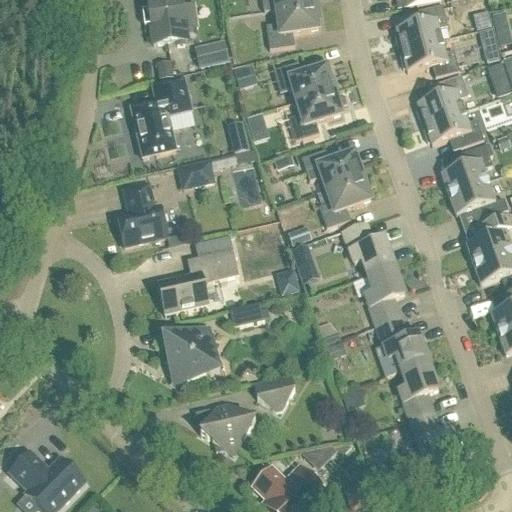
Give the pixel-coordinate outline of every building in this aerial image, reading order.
[(150,31),(153,50),(186,46),(180,0),(146,0),(148,15),(144,16),(146,31),(150,31)] [(276,16),(318,10),(316,0),(261,0),(264,18),(276,16)] [(439,0),(387,0),(388,4),(404,1),(406,13),(441,7),(439,0)] [(318,10),(276,16),(278,30),(266,32),(269,56),(294,52),(292,39),(317,35),(316,25),(320,24),(318,10)] [(399,58),(442,47),(439,35),(448,33),(442,11),(418,17),(421,29),(396,35),(397,40),(394,41),(399,58)] [(508,33),(495,35),(499,51),(511,48),(508,33)] [(493,34),(478,37),(482,53),(497,49),(493,34)] [(201,73),(228,67),(223,47),(196,54),(201,73)] [(442,47),(399,58),(403,75),(406,74),(407,78),(432,72),(435,84),(459,78),(454,56),(445,59),(442,47)] [(371,51),(377,95),(399,92),(393,48),(371,51)] [(189,50),(160,58),(166,80),(195,72),(189,50)] [(511,63),(502,67),(507,82),(511,80),(511,63)] [(298,69),(274,76),(277,89),(281,99),(293,95),(296,108),(336,96),(332,83),(329,84),(326,74),(301,81),(298,69)] [(250,70),(234,75),(239,93),(256,88),(250,70)] [(502,70),(489,74),(494,89),(507,84),(502,70)] [(421,132),(463,117),(459,106),(468,103),(461,82),(437,90),(441,102),(417,110),(418,114),(416,115),(421,132)] [(205,99),(224,94),(221,84),(202,89),(205,99)] [(142,164),(176,157),(168,122),(191,117),(184,86),(152,93),(156,109),(131,114),(142,164)] [(336,96),(296,108),(300,122),(288,125),(295,148),(319,140),(316,128),(340,121),(337,111),(340,110),(336,96)] [(463,117),(421,132),(427,149),(430,148),(431,152),(456,143),(460,155),(484,147),(476,126),(467,129),(463,117)] [(501,157),(511,153),(507,142),(497,146),(501,157)] [(246,144),(230,148),(233,160),(236,159),(249,156),(246,144)] [(449,201),(488,187),(483,176),(492,172),(489,163),(493,162),(489,150),(461,160),(466,171),(441,180),(449,201)] [(326,196),(365,182),(360,169),(357,170),(353,160),(329,168),(325,157),(301,165),(306,177),(309,187),(321,183),(326,196)] [(210,166),(177,174),(183,197),(215,189),(212,176),(211,172),(210,166)] [(365,182),(326,196),(330,209),(319,213),(326,235),(350,227),(346,215),(370,206),(366,196),(370,195),(365,182)] [(488,187),(449,201),(456,222),(480,213),(485,225),(508,217),(504,205),(495,208),(488,187)] [(124,253),(167,243),(160,212),(154,214),(149,191),(123,196),(128,219),(117,222),(124,253)] [(511,257),(511,256),(505,236),(511,233),(511,228),(510,221),(477,233),(481,244),(466,250),(473,271),(511,257)] [(368,283),(394,274),(384,245),(372,249),(365,230),(343,238),(354,270),(362,267),(368,283)] [(307,251),(290,257),(295,272),(312,266),(307,251)] [(165,322),(210,312),(205,290),(239,282),(233,256),(187,267),(191,281),(157,289),(165,322)] [(511,257),(473,271),(481,292),(505,283),(509,295),(511,293),(511,257)] [(377,333),(399,325),(393,306),(404,302),(394,274),(368,283),(373,298),(365,301),(377,333)] [(293,275),(276,279),(281,301),(298,296),(293,275)] [(511,335),(511,298),(501,303),(505,314),(491,320),(498,340),(511,335)] [(234,334),(265,327),(261,310),(230,318),(234,334)] [(384,353),(375,356),(385,384),(401,378),(427,369),(417,340),(406,344),(399,325),(377,333),(384,353)] [(180,390),(206,383),(204,375),(208,369),(216,367),(209,334),(163,345),(170,379),(171,380),(172,381),(172,382),(173,383),(175,383),(176,384),(178,383),(180,390)] [(511,335),(498,340),(505,361),(511,359),(511,335)] [(325,351),(340,345),(337,337),(322,343),(325,351)] [(329,367),(346,361),(342,349),(325,355),(329,367)] [(410,428),(433,420),(426,401),(437,397),(427,369),(401,378),(407,393),(399,396),(410,428)] [(276,418),(282,416),(294,397),(290,381),(253,390),(257,406),(276,418)] [(239,455),(255,428),(229,412),(195,420),(198,433),(203,436),(200,441),(212,449),(214,461),(225,457),(226,458),(239,455)] [(433,420),(410,428),(421,460),(429,457),(435,473),(461,464),(451,435),(440,439),(433,420)] [(25,500),(36,511),(62,511),(85,489),(60,465),(48,476),(30,458),(9,479),(28,497),(25,500)] [(316,511),(327,501),(299,473),(285,487),(272,474),(253,493),(267,506),(263,510),(265,511),(316,511)] [(348,511),(375,511),(379,511),(371,486),(343,496),(348,511)]
